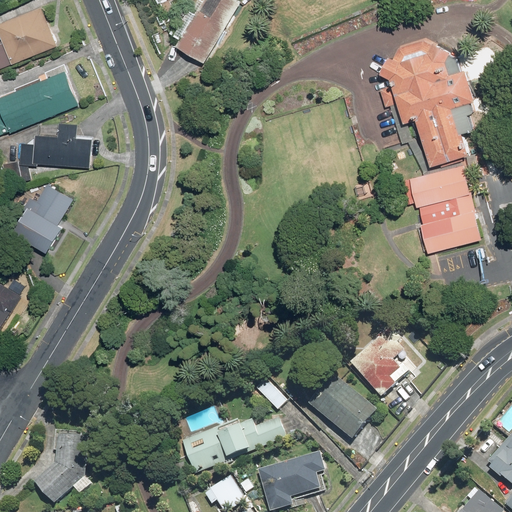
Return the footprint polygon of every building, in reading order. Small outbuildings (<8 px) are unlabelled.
[(246,0),(207,0),(182,43),(211,60),(246,0)] [(45,5),(1,23),(16,63),(61,46),(45,5)] [(448,55),(449,53),(436,47),(438,44),(426,38),(401,46),(399,49),(397,48),(391,59),(388,58),(386,62),(379,75),(390,80),(391,87),(380,91),(385,108),(397,104),(402,123),(415,120),(429,168),(466,157),(460,134),(471,131),(467,115),(472,114),(469,104),(472,103),(463,72),(460,73),(456,58),(448,55)] [(476,50),(481,61),(493,54),(487,44),(476,50)] [(68,70),(1,96),(15,131),(82,104),(68,70)] [(37,166),(37,164),(90,168),(93,139),(77,137),(78,123),(60,122),(59,136),(37,134),(36,145),(21,145),(19,163),(4,166),(7,184),(31,180),(28,166),(37,166)] [(483,237),(464,166),(403,182),(409,204),(417,202),(423,223),(430,251),(483,237)] [(64,221),(77,197),(51,182),(41,200),(34,196),(19,222),(15,228),(54,250),(69,224),(64,221)] [(26,293),(0,277),(0,319),(4,313),(12,317),(26,293)] [(390,328),(355,361),(386,395),(401,382),(395,376),(405,367),(398,359),(409,349),(390,328)] [(432,361),(423,369),(430,377),(439,368),(432,361)] [(338,373),(314,403),(359,439),(383,409),(338,373)] [(259,388),(281,410),(290,401),(268,379),(259,388)] [(240,418),(186,440),(199,473),(291,435),(283,416),(259,426),(256,418),(243,423),(240,418)] [(41,481),(60,502),(89,476),(91,434),(63,432),(62,462),(41,481)] [(511,432),(487,463),(511,482),(511,494),(505,504),(511,509),(511,432)] [(324,451),(263,469),(276,511),(299,504),(297,496),(326,487),(322,472),(330,470),(324,451)] [(236,475),(215,488),(229,511),(233,511),(252,501),(236,475)] [(481,488),(461,511),(503,511),(507,508),(481,488)]
